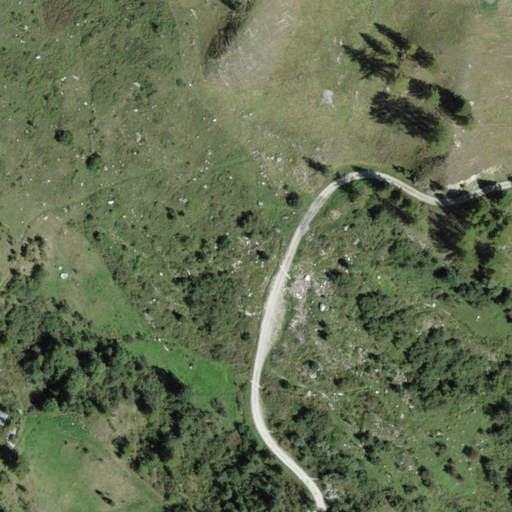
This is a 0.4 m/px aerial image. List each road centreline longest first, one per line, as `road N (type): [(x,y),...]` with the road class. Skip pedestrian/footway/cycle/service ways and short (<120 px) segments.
road 1 (track): [(310,212),(266,325),(256,405),(262,431),(316,491),(321,511)]
road 2 (track): [(511,183),(434,201),(363,173),(332,186),(310,212)]
